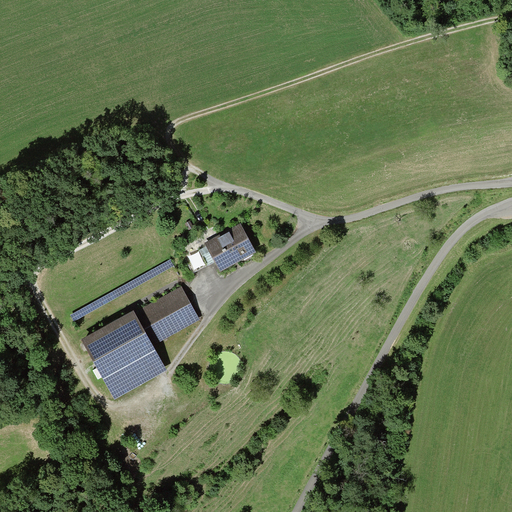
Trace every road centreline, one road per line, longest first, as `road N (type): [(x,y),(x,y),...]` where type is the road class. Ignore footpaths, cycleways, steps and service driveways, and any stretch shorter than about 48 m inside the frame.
road 1 (track): [(0,275),(42,263),(145,210),(220,187),(335,220),(444,189),(511,182)]
road 2 (track): [(511,21),(399,44),(178,119),(166,144),(175,160),(220,187)]
road 3 (track): [(511,200),(473,219),(431,268),(295,511)]
road 4 (track): [(320,219),(231,285),(161,382)]
road 5 (track): [(23,271),(89,389),(114,415),(161,382)]
